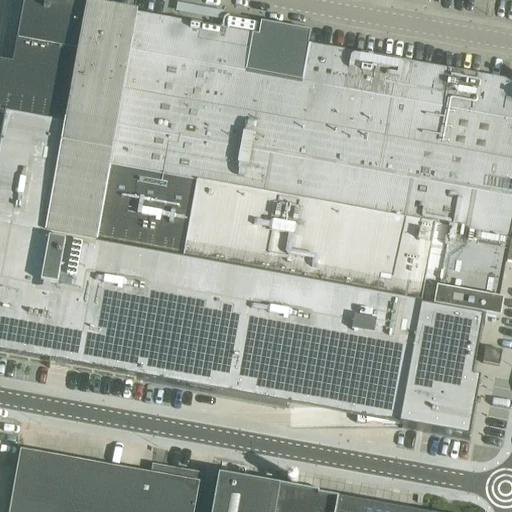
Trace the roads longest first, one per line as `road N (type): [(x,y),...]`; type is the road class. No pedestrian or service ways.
road 1 (unclassified): [(0,399),(511,487)]
road 2 (unclassified): [(511,42),(277,0)]
